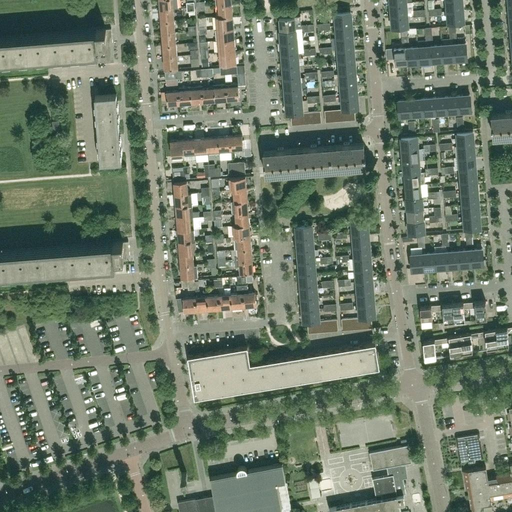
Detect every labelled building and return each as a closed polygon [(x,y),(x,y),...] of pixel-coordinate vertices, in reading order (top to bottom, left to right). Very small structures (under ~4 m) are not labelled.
[(173,8),(172,0),(159,0),(160,9),(173,8)] [(463,9),(462,0),(446,0),(448,11),(463,9)] [(407,14),(406,2),(391,3),(392,15),(407,14)] [(233,15),(232,3),(218,4),(219,16),(233,15)] [(174,20),(173,8),(160,9),(161,21),(174,20)] [(464,21),(463,9),(448,11),(448,22),(448,23),(464,21),(464,20),(464,21)] [(295,17),(294,10),(283,11),(284,18),(280,18),(281,30),(296,29),(295,17)] [(352,24),(351,12),(335,13),(336,25),(352,24)] [(408,25),(407,14),(392,15),(393,27),(409,26),(409,25),(408,25)] [(233,15),(219,16),(216,16),(217,28),(234,27),(233,15)] [(175,31),(174,20),(161,21),(162,33),(175,31)] [(353,36),(352,24),(336,25),(337,37),(353,36)] [(234,39),(234,27),(217,28),(218,40),(234,39)] [(114,61),(113,43),(112,28),(106,28),(96,29),(97,32),(99,53),(98,53),(99,62),(114,61)] [(297,41),(296,29),(281,30),(281,42),(297,41)] [(176,43),(175,31),(162,33),(163,44),(176,43)] [(99,53),(97,32),(96,32),(0,40),(0,60),(98,53),(99,53)] [(354,48),(353,36),(337,37),(338,49),(354,48)] [(235,51),(234,39),(218,40),(219,52),(235,51)] [(432,61),(430,46),(430,39),(427,40),(418,40),(418,47),(420,62),(432,61)] [(298,52),(297,41),(281,42),(282,54),(298,52)] [(467,59),(466,42),(465,42),(465,43),(454,44),(455,60),(466,59),(467,59)] [(177,55),(176,43),(163,44),(164,56),(177,55)] [(455,60),(454,44),(446,44),(442,45),(443,60),(455,60)] [(443,60),(442,45),(430,46),(432,61),(443,60)] [(420,62),(418,47),(407,48),(408,63),(420,62)] [(355,60),(354,48),(338,49),(339,61),(355,60)] [(408,63),(407,48),(395,49),(395,48),(394,48),(396,65),(397,65),(397,64),(408,63)] [(236,63),(235,51),(219,52),(220,64),(236,63)] [(299,64),(298,52),(282,54),(283,66),(299,64)] [(178,67),(177,55),(164,56),(165,68),(178,67)] [(356,72),(355,60),(339,61),(340,73),(356,72)] [(300,76),(299,64),(283,66),(284,77),(300,76)] [(244,65),(237,66),(238,82),(239,85),(246,85),(245,74),(244,65)] [(237,74),(237,66),(225,67),(226,74),(237,74)] [(178,78),(177,71),(165,71),(166,79),(178,78)] [(357,83),(356,72),(340,73),(341,85),(357,83)] [(306,86),(305,76),(300,77),(300,76),(284,77),(285,89),(301,88),(301,87),(306,86)] [(240,99),(239,85),(238,82),(226,83),(227,100),(240,99)] [(227,100),(226,83),(214,84),(215,87),(214,87),(216,100),(227,100)] [(358,95),(357,83),(341,85),(342,97),(358,95)] [(204,101),(203,88),(202,88),(202,85),(191,86),(192,102),(204,101)] [(192,102),(191,86),(179,87),(179,90),(180,103),(192,102)] [(216,100),(214,87),(203,88),(204,101),(216,100)] [(302,100),(301,88),(285,89),(286,100),(286,101),(302,100)] [(180,103),(179,90),(167,90),(167,100),(168,104),(180,103)] [(119,127),(118,110),(117,102),(117,93),(98,95),(98,94),(97,94),(97,95),(95,95),(98,129),(119,127)] [(471,110),(470,94),(469,94),(458,95),(459,111),(470,110),(471,110)] [(359,107),(358,95),(342,97),(343,109),(349,108),(354,108),(359,107)] [(459,111),(458,95),(446,96),(447,112),(459,111)] [(447,112),(446,96),(434,97),(435,113),(436,119),(438,119),(438,113),(447,112)] [(435,113),(434,97),(422,98),(423,114),(435,113)] [(423,114),(422,98),(410,99),(411,115),(423,114)] [(398,100),(399,116),(400,116),(401,115),(402,131),(408,130),(407,118),(404,118),(404,115),(411,115),(410,99),(399,100),(399,99),(398,99),(398,100)] [(297,112),(303,112),(302,100),(286,101),(287,113),(291,113),(297,112)] [(511,135),(511,111),(492,114),(492,124),(491,124),(492,127),(493,126),(493,137),(511,135)] [(121,153),(120,135),(119,127),(98,129),(100,162),(122,161),(121,153)] [(474,144),(473,132),(473,131),(457,133),(457,134),(458,145),(474,144)] [(243,148),(242,134),(230,135),(231,149),(243,148)] [(231,149),(230,135),(218,136),(219,153),(231,152),(231,149)] [(219,153),(218,136),(206,137),(208,154),(219,153)] [(418,148),(417,137),(417,136),(401,138),(402,150),(418,148)] [(208,154),(206,137),(194,138),(196,155),(208,154)] [(196,155),(194,138),(182,139),(184,155),(196,155)] [(184,155),(182,139),(170,140),(172,156),(184,155)] [(365,166),(364,156),(366,156),(366,153),(364,153),(364,146),(364,143),(330,146),(332,169),(365,166)] [(474,155),(474,144),(458,145),(459,157),(474,155)] [(332,169),(330,146),(297,148),(299,171),(332,169)] [(299,171),(297,148),(264,151),(265,174),(299,171)] [(419,160),(418,148),(402,150),(403,161),(419,160)] [(475,167),(474,155),(459,157),(460,169),(475,167)] [(420,172),(419,160),(403,161),(404,173),(420,172)] [(245,173),(244,161),(232,163),(233,174),(245,173)] [(186,173),(185,166),(173,167),(174,178),(175,179),(186,178),(186,173)] [(476,179),(475,167),(460,169),(461,180),(476,179)] [(420,184),(420,172),(404,173),(405,185),(420,184)] [(247,188),(246,176),(229,177),(230,189),(233,189),(247,188)] [(220,190),(219,186),(219,178),(211,179),(212,191),(220,190)] [(477,191),(476,179),(461,180),(462,192),(477,191)] [(188,193),(187,181),(174,182),(175,194),(188,193)] [(421,196),(420,184),(405,185),(406,197),(421,196)] [(247,200),(247,188),(233,189),(234,201),(247,200)] [(478,203),(477,191),(462,192),(463,204),(478,203)] [(192,205),(191,192),(188,193),(175,194),(176,206),(192,205)] [(422,208),(421,196),(406,197),(407,209),(422,208)] [(247,200),(234,201),(231,201),(232,213),(235,213),(248,212),(247,200)] [(479,215),(478,203),(463,204),(464,216),(479,215)] [(193,217),(192,205),(176,206),(177,218),(193,217)] [(193,206),(193,215),(202,214),(202,206),(193,206)] [(423,219),(422,208),(407,209),(408,221),(423,219)] [(249,224),(248,212),(235,213),(236,225),(249,224)] [(480,226),(479,215),(464,216),(465,227),(464,227),(464,228),(480,227),(480,226)] [(194,228),(193,217),(177,218),(178,230),(194,228)] [(424,231),(423,219),(408,221),(409,232),(408,232),(408,233),(425,231),(424,231)] [(368,232),(367,220),(351,222),(352,234),(368,232)] [(249,224),(236,225),(233,225),(234,237),(250,236),(249,224)] [(313,237),(312,225),(296,226),(297,238),(313,237)] [(195,240),(194,228),(178,230),(179,242),(195,240)] [(369,244),(368,232),(352,234),(353,246),(369,244)] [(251,248),(250,236),(234,237),(235,249),(251,248)] [(314,249),(313,237),(297,238),(298,250),(314,249)] [(193,252),(192,241),(195,241),(195,240),(179,242),(179,254),(193,252)] [(129,257),(128,241),(114,242),(115,260),(117,260),(117,258),(129,257)] [(116,266),(115,260),(114,242),(113,242),(114,245),(113,245),(0,254),(0,275),(115,266),(116,266)] [(370,256),(369,244),(353,246),(354,257),(370,256)] [(459,266),(458,250),(452,251),(451,245),(449,245),(446,245),(446,251),(447,267),(459,266)] [(251,248),(235,249),(234,249),(235,261),(252,259),(251,248)] [(483,264),(482,248),(481,248),(481,249),(470,249),(471,265),(483,264)] [(315,261),(314,249),(298,250),(299,262),(315,261)] [(471,265),(470,249),(458,250),(459,266),(471,265)] [(447,267),(446,251),(434,252),(436,268),(447,267)] [(194,264),(193,252),(179,254),(180,265),(194,264)] [(436,268),(434,252),(422,253),(424,269),(436,268)] [(424,269),(422,253),(411,254),(410,254),(412,270),(424,269)] [(371,268),(370,256),(354,257),(355,269),(371,268)] [(253,272),(252,259),(235,261),(235,266),(239,266),(240,273),(253,272)] [(316,273),(315,261),(299,262),(300,274),(316,273)] [(197,264),(194,264),(180,265),(181,278),(198,276),(197,264)] [(372,280),(371,268),(355,269),(356,281),(372,280)] [(316,284),(316,273),(300,274),(301,286),(316,284)] [(244,306),(241,277),(237,278),(238,285),(237,285),(237,293),(231,293),(232,307),(244,306)] [(256,305),(255,292),(248,292),(247,284),(246,284),(246,277),(241,277),(244,306),(256,305)] [(195,289),(194,281),(194,280),(182,280),(182,287),(188,286),(188,289),(195,289)] [(373,292),(372,280),(356,281),(357,293),(373,292)] [(317,296),(316,284),(301,286),(302,298),(317,296)] [(374,304),(373,292),(357,293),(358,305),(374,304)] [(232,307),(231,293),(219,294),(220,308),(232,307)] [(220,308),(219,294),(207,295),(208,309),(220,308)] [(208,309),(207,295),(195,296),(196,310),(208,309)] [(196,310),(195,296),(183,297),(184,311),(196,310)] [(318,308),(317,296),(302,298),(303,309),(318,308)] [(487,318),(486,300),(475,301),(469,301),(470,308),(475,307),(476,319),(487,318)] [(465,320),(464,308),(470,308),(469,301),(464,302),(463,302),(453,302),(455,321),(465,320)] [(455,321),(453,302),(442,303),(442,304),(437,304),(437,310),(443,310),(444,322),(455,321)] [(375,316),(374,304),(358,305),(359,317),(365,317),(371,316),(375,316)] [(433,323),(432,311),(437,310),(437,304),(431,305),(431,304),(420,305),(422,324),(433,323)] [(319,320),(318,308),(303,309),(304,322),(308,321),(313,321),(319,320)] [(93,325),(103,322),(102,319),(101,317),(90,321),(92,326),(93,325)] [(509,345),(508,332),(511,331),(511,326),(507,327),(496,328),(499,347),(509,345)] [(499,347),(496,328),(485,330),(485,331),(478,332),(479,337),(486,336),(487,349),(499,347)] [(473,351),(471,338),(479,337),(478,332),(471,333),(471,332),(460,334),(463,352),(473,351)] [(463,352),(460,334),(449,336),(442,338),(442,343),(449,341),(450,355),(463,352)] [(436,357),(435,344),(442,343),(442,338),(435,339),(435,338),(423,340),(425,359),(436,357)] [(250,362),(247,345),(228,348),(230,366),(250,362)] [(230,366),(228,348),(208,352),(211,369),(230,366)] [(380,366),(377,348),(356,352),(359,369),(380,366)] [(211,369),(208,352),(188,355),(191,373),(211,369)] [(359,369),(356,352),(337,355),(340,373),(355,370),(359,369)] [(340,373),(337,355),(317,358),(320,376),(340,373)] [(320,376),(317,358),(298,361),(301,379),(320,376)] [(301,379),(298,361),(278,365),(281,382),(301,379)] [(281,382),(278,365),(259,368),(262,386),(281,382)] [(262,386),(259,368),(239,371),(242,389),(262,386)] [(242,389),(239,371),(220,374),(223,392),(242,389)] [(223,392),(220,374),(200,377),(203,395),(223,392)] [(511,399),(499,401),(501,413),(508,412),(511,437),(511,399)] [(483,457),(479,433),(456,437),(460,461),(467,460),(467,462),(475,461),(475,458),(483,457)] [(401,511),(399,503),(405,502),(403,493),(402,489),(405,488),(403,476),(406,475),(403,466),(402,466),(402,463),(412,461),(408,443),(408,444),(401,445),(370,451),(373,468),(387,466),(388,474),(373,477),(376,493),(375,493),(376,498),(330,507),(330,511),(401,511)] [(290,503),(282,462),(248,469),(248,470),(247,470),(246,467),(244,466),(242,466),(241,466),(239,467),(238,468),(238,470),(238,472),(236,472),(236,471),(210,477),(214,495),(195,498),(178,501),(179,511),(291,511),(291,508),(290,503)] [(511,462),(510,463),(511,472),(487,476),(486,467),(463,470),(466,489),(468,489),(471,511),(474,511),(493,509),(491,500),(497,499),(496,498),(511,495),(511,462)] [(309,478),(313,498),(321,497),(317,477),(309,478)]
